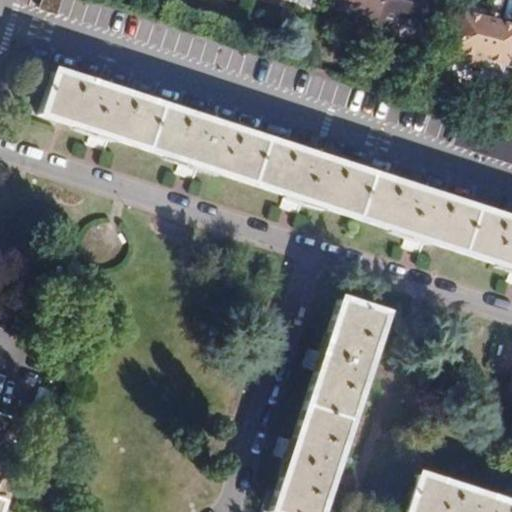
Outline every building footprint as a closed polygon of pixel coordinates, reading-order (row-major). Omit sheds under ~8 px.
[(37,9),(40,0),(20,0),(20,3),(37,9)] [(341,24),(369,32),(373,19),(378,0),(327,0),(325,9),(343,14),(341,24)] [(422,0),(378,0),(373,19),(415,31),(422,0)] [(477,59),(503,65),(511,30),(511,26),(459,13),(446,61),(475,68),(477,59)] [(511,225),(39,70),(26,113),(101,137),(188,166),(296,201),(417,241),(511,271),(511,225)] [(511,136),(455,118),(446,144),(511,166),(511,136)] [(267,511),(315,511),(380,316),(336,301),(316,362),(288,450),(267,511)] [(0,477),(19,420),(0,413),(0,477)] [(511,511),(511,508),(416,477),(405,511),(511,511)]
